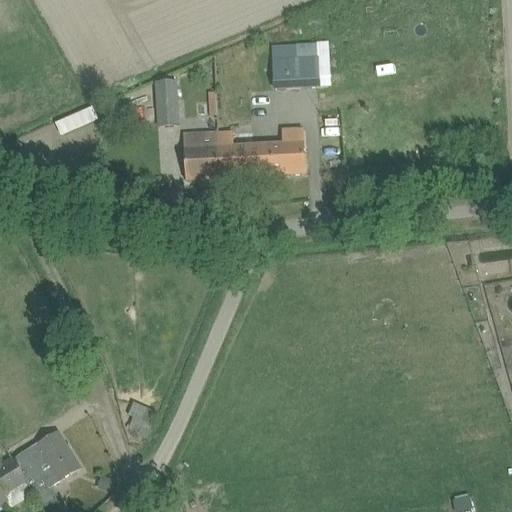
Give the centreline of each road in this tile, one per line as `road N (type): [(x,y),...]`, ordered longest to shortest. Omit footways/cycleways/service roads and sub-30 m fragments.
road 1 (unclassified): [(143,505),(254,256),(279,221)]
road 2 (unclassified): [(279,221),(151,226),(0,197)]
road 3 (unclassified): [(279,221),(511,202)]
